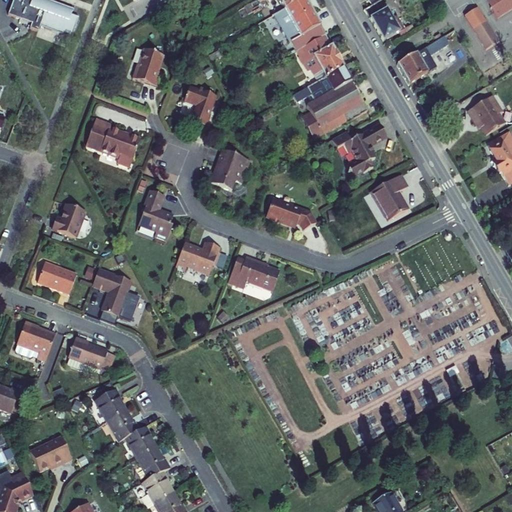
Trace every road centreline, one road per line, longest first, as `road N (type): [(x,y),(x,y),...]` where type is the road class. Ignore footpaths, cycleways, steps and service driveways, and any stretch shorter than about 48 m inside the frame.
road 1 (residential): [(156,125),(202,216),(328,264),(364,257),(461,209)]
road 2 (residential): [(0,294),(124,340),(227,511)]
road 3 (secondary): [(461,209),(340,0)]
road 4 (residential): [(0,152),(37,166),(0,263)]
